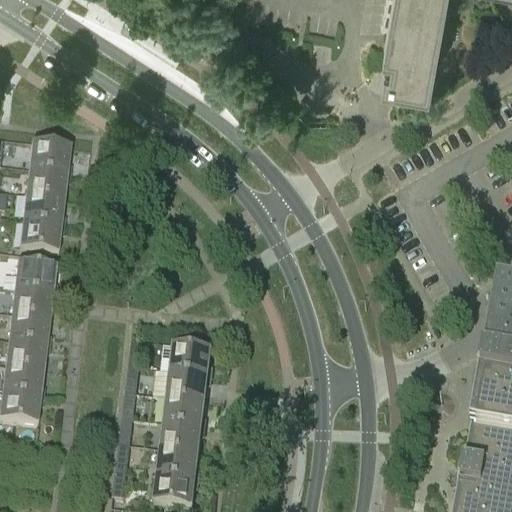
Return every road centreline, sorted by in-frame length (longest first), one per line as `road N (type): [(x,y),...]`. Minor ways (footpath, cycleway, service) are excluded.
road 1 (tertiary): [(0,18),(162,121),(260,218)]
road 2 (tertiary): [(290,197),(215,120),(32,0)]
road 3 (residential): [(290,197),(511,75)]
road 4 (tertiary): [(364,382),(332,262),(290,197)]
road 5 (tertiary): [(260,218),(307,315),(322,386)]
road 6 (tertiary): [(360,511),(364,382)]
road 7 (tertiary): [(322,386),(311,511)]
